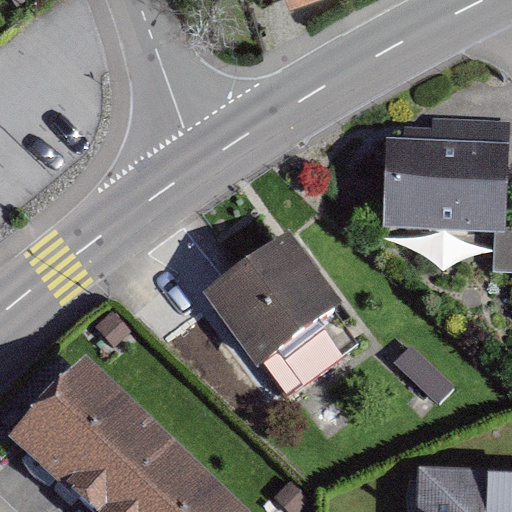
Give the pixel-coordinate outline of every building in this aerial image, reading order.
[(511,241),(511,138),(392,136),(390,244),(511,247),(511,241)] [(294,248),(209,308),(264,385),(349,324),(294,248)] [(413,353),(398,370),(441,409),(457,391),(413,353)] [(234,511),(87,372),(10,453),(71,511),(234,511)] [(511,511),(511,484),(424,481),(422,511),(511,511)] [(292,486),(277,501),(287,511),(306,511),(313,506),(292,486)]
